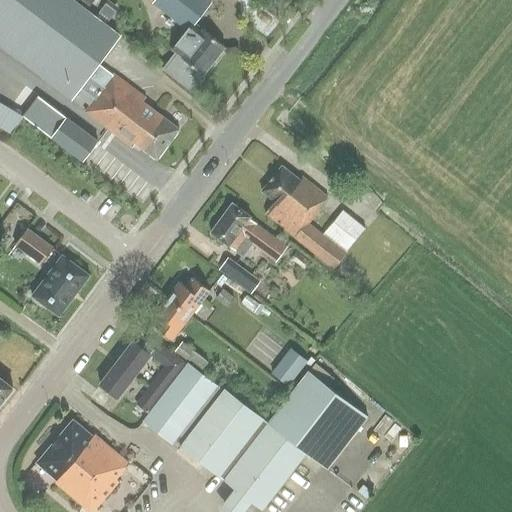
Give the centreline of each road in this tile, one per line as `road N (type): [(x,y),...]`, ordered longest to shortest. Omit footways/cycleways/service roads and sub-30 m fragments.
road 1 (secondary): [(146,263),(338,0)]
road 2 (secondary): [(0,450),(146,263)]
road 3 (residential): [(146,263),(0,153)]
